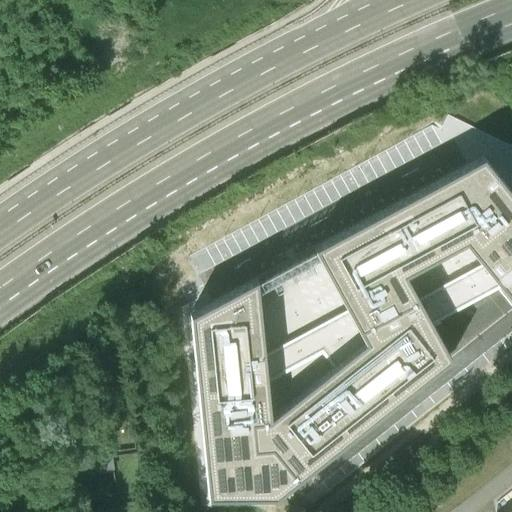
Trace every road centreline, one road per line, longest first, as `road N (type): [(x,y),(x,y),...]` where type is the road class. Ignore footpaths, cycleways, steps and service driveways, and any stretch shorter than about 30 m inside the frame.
road 1 (trunk): [(0,293),(226,145),(511,9)]
road 2 (trunk): [(420,0),(254,79),(0,238)]
